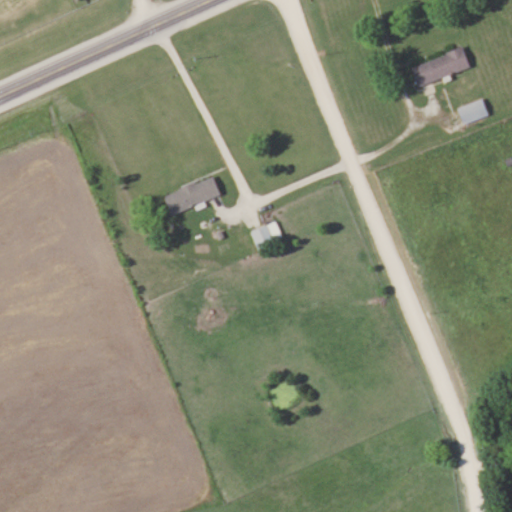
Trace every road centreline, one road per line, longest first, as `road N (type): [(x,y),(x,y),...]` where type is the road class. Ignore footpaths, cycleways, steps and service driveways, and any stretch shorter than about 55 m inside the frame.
road 1 (residential): [(477,511),(457,415),(289,0)]
road 2 (primary): [(204,0),(0,94)]
